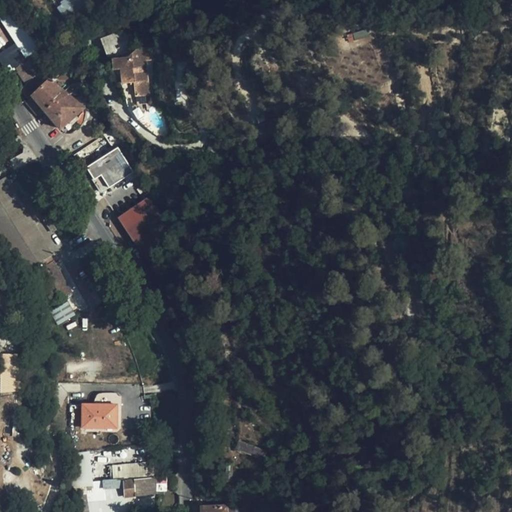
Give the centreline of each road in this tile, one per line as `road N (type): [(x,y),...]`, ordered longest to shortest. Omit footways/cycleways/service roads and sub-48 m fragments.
road 1 (tertiary): [(186,511),(180,377),(104,235),(0,79)]
road 2 (unknown): [(46,151),(93,113),(74,58),(91,45),(121,109),(154,139)]
